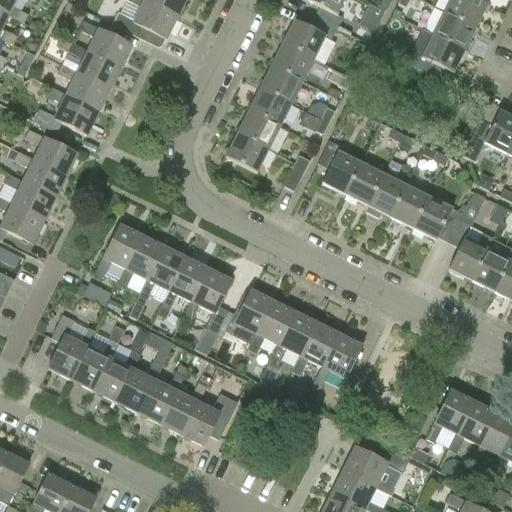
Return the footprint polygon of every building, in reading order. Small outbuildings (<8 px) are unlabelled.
[(0,0),(0,11),(8,15),(7,18),(23,26),(28,17),(11,9),(16,0),(27,0),(34,3),(36,0),(0,0)] [(140,10),(133,23),(118,15),(112,28),(135,39),(140,29),(165,41),(176,19),(143,2),(144,1),(141,0),(125,0),(124,2),(140,10)] [(144,0),(144,1),(143,2),(176,19),(185,0),(144,0)] [(344,0),(303,0),(303,1),(318,8),(313,19),(336,31),(341,20),(336,17),(344,0)] [(381,0),(376,9),(384,13),(390,1),(387,0),(381,0)] [(415,1),(413,0),(399,0),(397,6),(405,10),(408,4),(413,6),(415,1)] [(449,0),(443,14),(475,30),(487,7),(472,0),(449,0)] [(383,14),(368,7),(358,28),(372,35),(383,14)] [(0,31),(7,18),(8,15),(0,11),(0,41),(12,48),(17,39),(0,31)] [(431,36),(464,52),(475,30),(443,14),(431,36)] [(281,45),(314,62),(325,40),(330,43),(336,31),(313,19),(308,29),(292,22),(281,45)] [(93,40),(87,53),(86,55),(119,71),(131,48),(98,32),(82,24),(78,32),(93,40)] [(464,52),(431,36),(431,37),(422,31),(405,66),(426,76),(431,65),(452,76),(464,52)] [(82,63),(76,76),(75,77),(108,93),(119,71),(86,55),(87,53),(50,35),(48,39),(58,44),(55,49),(82,63)] [(269,68),(302,84),(314,62),(281,45),(269,68)] [(23,79),(33,58),(27,55),(17,76),(23,79)] [(71,85),(65,98),(64,99),(97,115),(108,93),(75,77),(76,76),(61,68),(56,77),(71,85)] [(258,90),(291,107),(302,84),(269,68),(258,90)] [(337,89),(344,93),(350,81),(343,77),(337,89)] [(60,107),(54,120),(38,112),(32,124),(56,136),(61,126),(86,138),(97,115),(64,99),(65,98),(49,89),(44,99),(60,107)] [(247,113),(280,130),(291,107),(258,90),(247,113)] [(325,99),(334,103),(339,95),(329,91),(325,99)] [(334,114),(326,110),(320,122),(328,126),(334,114)] [(235,136),(268,152),(280,130),(247,113),(235,136)] [(505,157),(511,143),(511,119),(499,113),(491,128),(480,122),(468,145),(461,160),(474,165),(483,146),(505,157)] [(314,134),(322,137),(328,126),(320,122),(314,134)] [(391,131),(387,140),(399,145),(403,137),(391,131)] [(39,150),(33,162),(32,164),(65,180),(76,158),(44,142),(45,141),(28,132),(23,142),(39,150)] [(268,152),(235,136),(223,159),(256,175),(268,152)] [(410,151),(414,143),(403,137),(399,145),(410,151)] [(344,198),(360,165),(338,154),(340,149),(328,143),(316,166),(327,171),(320,186),(344,198)] [(433,162),(437,154),(425,148),(421,157),(433,162)] [(28,172),(22,184),(21,185),(54,202),(65,180),(32,164),(33,162),(17,154),(12,164),(28,172)] [(294,165),(305,170),(309,163),(297,158),(294,165)] [(305,170),(294,165),(283,188),(294,194),(305,170)] [(360,165),(344,198),(366,209),(364,215),(383,177),(360,165)] [(17,194),(11,206),(10,207),(43,224),(54,202),(21,185),(22,184),(6,176),(2,186),(17,194)] [(389,221),(406,188),(383,177),(364,215),(377,222),(380,216),(389,221)] [(487,194),(491,185),(481,180),(477,189),(487,194)] [(406,188),(389,221),(412,232),(428,199),(406,188)] [(511,195),(503,191),(498,200),(509,206),(511,200),(511,195)] [(471,284),(487,251),(492,241),(470,230),(485,200),(473,194),(462,217),(462,216),(447,246),(457,251),(447,272),(471,284)] [(428,199),(412,232),(435,244),(436,240),(447,246),(462,216),(451,210),(428,199)] [(0,212),(6,216),(0,228),(0,227),(0,244),(1,245),(7,234),(32,247),(43,224),(10,207),(11,206),(0,201),(0,212)] [(507,212),(495,207),(487,223),(499,229),(507,212)] [(102,280),(110,264),(124,271),(125,272),(142,239),(119,228),(104,260),(102,259),(94,276),(102,280)] [(132,275),(146,282),(148,283),(164,250),(142,239),(125,272),(124,271),(115,287),(124,292),(132,275)] [(487,251),(471,284),(493,295),(510,262),(511,257),(511,252),(503,247),(498,256),(487,251)] [(154,286),(168,293),(185,261),(164,250),(148,283),(146,282),(132,310),(140,314),(154,286)] [(176,297),(190,304),(191,304),(207,272),(185,261),(168,293),(156,317),(165,321),(176,297)] [(511,263),(510,262),(493,295),(511,304),(511,263)] [(207,272),(191,304),(190,304),(182,321),(190,325),(198,308),(211,315),(203,331),(216,338),(227,314),(217,308),(230,283),(207,272)] [(0,304),(11,281),(0,275),(0,304)] [(110,294),(84,282),(78,295),(104,306),(110,294)] [(255,336),(271,304),(249,293),(246,298),(242,296),(223,335),(248,348),(254,336),(255,336)] [(263,340),(276,347),(277,347),(293,315),(271,304),(255,336),(254,336),(248,348),(249,348),(247,352),(255,356),(263,340)] [(285,351),(298,358),(300,358),(316,326),(293,315),(277,347),(276,347),(268,363),(277,368),(285,351)] [(60,346),(48,370),(70,382),(86,350),(89,351),(96,335),(87,331),(86,332),(80,345),(66,339),(73,325),(61,319),(50,342),(60,346)] [(307,362),(320,369),(322,369),(338,338),(316,326),(300,358),(298,358),(290,374),(299,379),(307,362)] [(110,342),(118,346),(125,333),(115,328),(108,341),(110,342)] [(358,379),(348,374),(360,349),(338,338),(322,369),(320,369),(312,385),(321,390),(329,373),(343,380),(335,396),(346,402),(358,379)] [(86,350),(70,382),(92,393),(109,361),(110,362),(118,346),(110,342),(102,357),(89,351),(86,350)] [(109,361),(92,393),(114,404),(130,372),(132,373),(140,357),(131,353),(124,368),(110,362),(109,361)] [(145,379),(132,373),(130,372),(114,404),(136,415),(152,383),(154,384),(166,360),(157,356),(145,379)] [(167,390),(154,384),(152,383),(136,415),(158,426),(174,394),(176,395),(188,371),(179,367),(167,390)] [(189,402),(176,395),(174,394),(158,426),(180,437),(197,405),(198,406),(210,381),(201,377),(189,402)] [(441,429),(455,436),(456,437),(472,405),(450,393),(434,425),(433,424),(424,441),(433,446),(441,429)] [(211,413),(198,406),(197,405),(180,437),(202,449),(208,438),(218,443),(236,406),(219,397),(211,413)] [(463,440),(476,446),(479,448),(495,416),(472,405),(456,437),(455,436),(446,453),(455,457),(463,440)] [(485,451),(498,458),(500,459),(511,435),(511,424),(495,416),(479,448),(476,446),(468,463),(477,468),(485,451)] [(511,435),(500,459),(498,458),(490,474),(499,479),(507,462),(511,464),(511,435)] [(379,482),(385,469),(401,477),(407,464),(405,463),(383,452),(378,463),(353,450),(342,473),(375,489),(374,491),(390,499),(394,490),(379,482)] [(411,460),(423,466),(427,457),(415,451),(411,460)] [(27,467),(4,455),(0,463),(0,504),(7,508),(27,467)] [(368,504),(374,491),(375,489),(342,473),(331,494),(364,511),(363,511),(383,511),(368,504)] [(44,511),(58,511),(70,488),(47,477),(29,511),(43,511),(44,511)] [(445,482),(439,479),(433,489),(440,493),(445,482)] [(485,485),(478,499),(502,511),(509,497),(485,485)] [(70,488),(58,511),(87,511),(94,500),(70,488)] [(363,511),(364,511),(331,494),(322,511),(363,511)] [(458,511),(477,511),(464,505),(449,497),(445,505),(458,511)]
